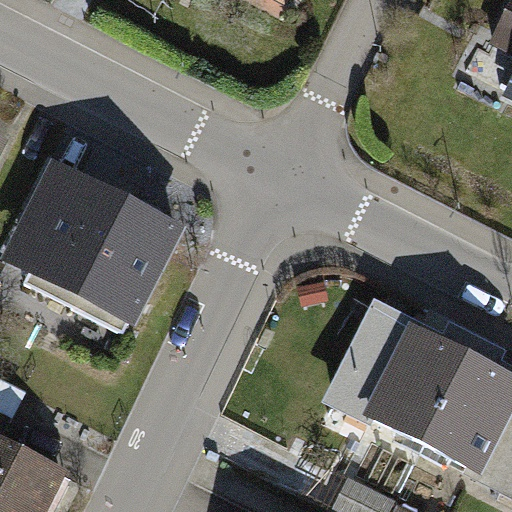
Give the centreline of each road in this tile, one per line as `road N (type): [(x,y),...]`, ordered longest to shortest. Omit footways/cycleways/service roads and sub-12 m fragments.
road 1 (residential): [(294,177),(123,511)]
road 2 (tertiary): [(294,177),(0,22)]
road 3 (tertiary): [(511,292),(294,177)]
road 4 (residential): [(371,0),(294,177)]
